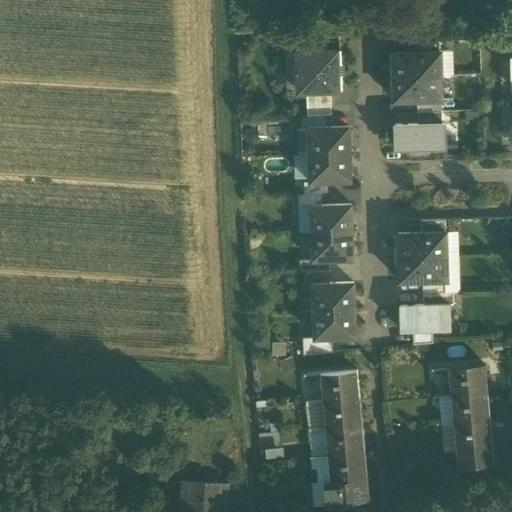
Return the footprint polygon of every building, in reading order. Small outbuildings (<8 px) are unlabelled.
[(439,39),(415,40),(416,52),(440,51),(439,39)] [(341,50),(297,51),(298,70),(296,70),(296,73),(298,73),(299,91),(307,91),(324,91),(331,90),(342,90),(341,75),(338,75),(338,65),(341,65),(341,50)] [(416,52),(393,53),(393,77),(441,75),(441,51),(440,51),(416,52)] [(441,75),(393,77),(394,101),(417,100),(441,99),(442,99),(441,75)] [(324,91),(307,91),(307,115),(325,115),(331,114),(331,90),(324,91)] [(441,99),(417,100),(417,112),(441,111),(441,99)] [(441,111),(417,112),(418,124),(442,123),(441,111)] [(307,115),(301,115),(302,127),(309,127),(326,126),(325,115),(307,115)] [(418,124),(395,125),(395,149),(446,148),(445,123),(442,123),(418,124)] [(326,126),(309,127),(309,154),(350,153),(350,140),(349,140),(349,126),(326,126)] [(350,153),(309,154),(310,181),(327,181),(350,180),(350,166),(350,153)] [(310,181),(304,181),(304,193),(321,193),(328,192),(327,181),(310,181)] [(304,193),(297,194),(298,205),(311,205),(322,204),(321,193),(304,193)] [(322,204),(311,205),(312,232),(352,231),(352,218),(351,218),(351,204),(322,204)] [(445,220),(421,220),(421,232),(445,231),(445,220)] [(352,231),(312,232),(313,259),(329,259),(353,258),(352,244),(353,244),(352,231)] [(421,232),(398,233),(399,257),(447,255),(446,231),(445,231),(421,232)] [(447,255),(399,257),(399,281),(422,280),(446,280),(447,279),(447,255)] [(313,259),(300,260),(300,271),(306,271),(330,270),(329,259),(313,259)] [(330,270),(306,271),(306,283),(313,283),(330,282),(330,270)] [(446,280),(422,280),(423,292),(447,291),(446,280)] [(330,282),(313,283),(314,310),(355,309),(354,296),(353,282),(330,282)] [(423,292),(423,304),(450,304),(453,303),(453,292),(447,291),(423,292)] [(423,304),(400,305),(401,329),(413,329),(413,344),(433,342),(433,328),(451,328),(450,304),(423,304)] [(355,309),(314,310),(315,337),(332,337),(355,336),(355,322),(355,309)] [(332,337),(315,337),(303,337),(303,354),(332,352),(332,337)] [(484,365),(448,368),(451,396),(487,392),(484,365)] [(356,370),(320,373),(323,401),(359,397),(356,370)] [(487,392),(451,396),(454,423),(490,419),(487,392)] [(359,397),(323,401),(326,427),(362,424),(359,397)] [(490,419),(454,423),(456,450),(493,446),(490,419)] [(141,426),(96,421),(93,457),(137,462),(141,426)] [(362,424),(326,427),(328,454),(364,451),(362,424)] [(493,446),(456,450),(458,467),(494,464),(493,446)] [(328,454),(311,456),(312,468),(317,467),(318,482),(324,482),(324,481),(331,481),(331,482),(367,478),(364,451),(328,454)] [(137,462),(93,457),(90,477),(135,482),(137,462)] [(367,478),(331,482),(331,481),(324,481),(324,482),(318,482),(312,483),(314,506),(326,505),(326,506),(344,504),(344,503),(355,502),(355,500),(369,498),(367,478)] [(224,511),(227,483),(184,480),(182,511),(187,511),(186,511),(224,511)]
